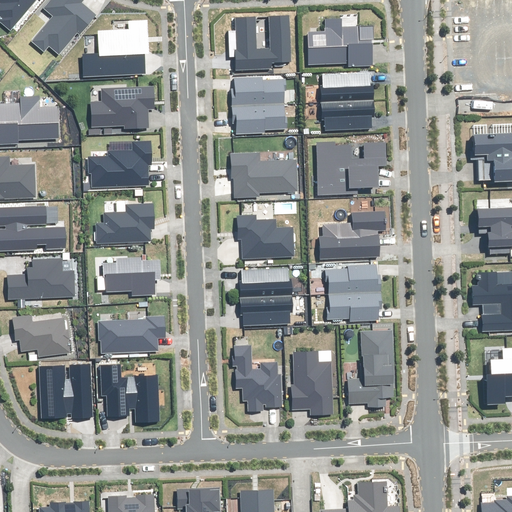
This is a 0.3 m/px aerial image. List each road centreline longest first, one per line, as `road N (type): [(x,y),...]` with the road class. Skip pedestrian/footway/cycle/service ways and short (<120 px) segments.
road 1 (residential): [(183,0),(203,453)]
road 2 (tertiary): [(430,443),(412,0)]
road 3 (residential): [(203,453),(69,460),(29,448)]
road 4 (residential): [(430,443),(298,449)]
